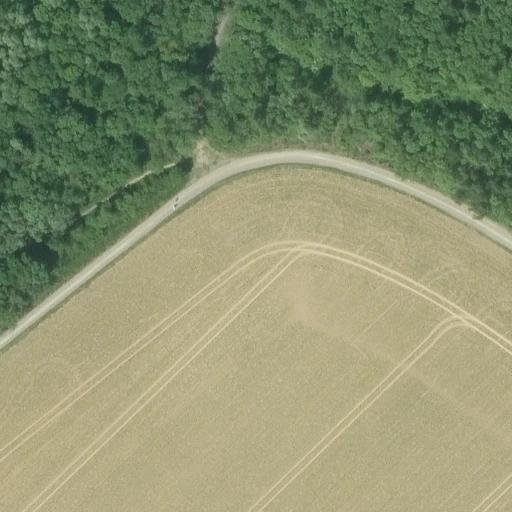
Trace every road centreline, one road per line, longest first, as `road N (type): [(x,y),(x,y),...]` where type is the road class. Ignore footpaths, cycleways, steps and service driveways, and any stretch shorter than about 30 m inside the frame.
road 1 (track): [(218,200),(238,185),(290,171),(350,174),(384,182),(511,246)]
road 2 (track): [(0,372),(218,200)]
road 3 (track): [(0,270),(67,250),(173,170),(211,159)]
road 4 (track): [(244,0),(211,130),(218,200)]
